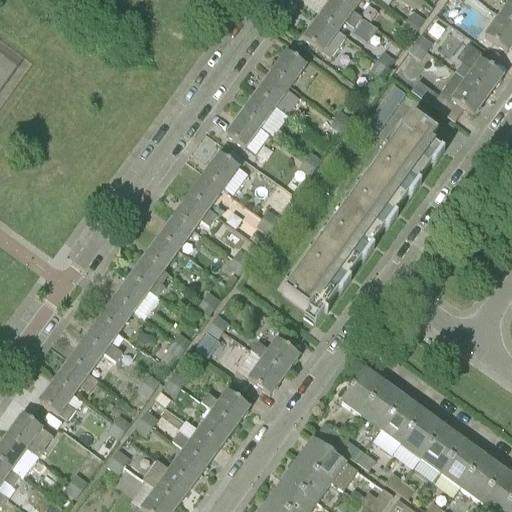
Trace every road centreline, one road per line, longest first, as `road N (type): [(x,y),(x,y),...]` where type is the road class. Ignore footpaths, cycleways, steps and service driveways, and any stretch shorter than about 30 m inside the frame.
road 1 (residential): [(0,372),(271,0)]
road 2 (residential): [(219,511),(388,281)]
road 3 (residential): [(388,281),(511,110)]
